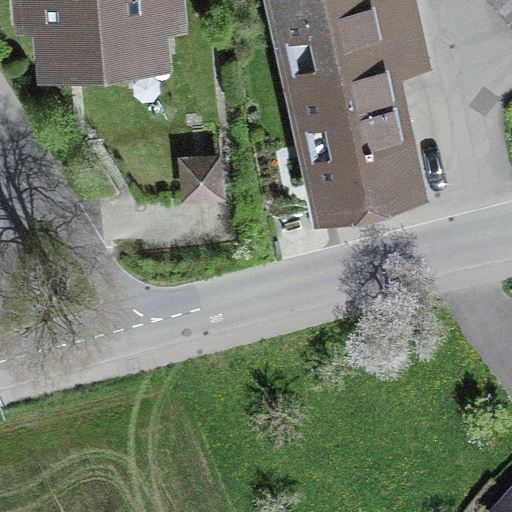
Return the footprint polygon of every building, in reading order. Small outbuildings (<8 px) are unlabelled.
[(98,0),(22,0),(25,21),(42,19),(45,52),(104,47),(98,0)] [(159,55),(157,21),(174,18),(172,0),(98,0),(104,47),(119,58),(159,55)] [(281,0),(325,201),(412,183),(387,67),(426,58),(413,0),(281,0)] [(219,129),(171,133),(175,182),(224,177),(219,129)] [(123,137),(106,147),(128,186),(175,182),(171,133),(123,137)]
